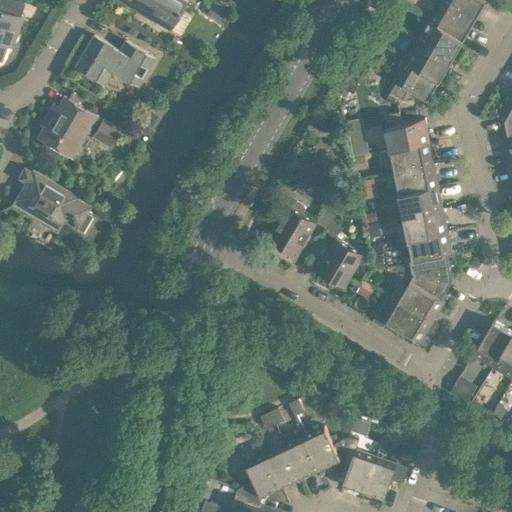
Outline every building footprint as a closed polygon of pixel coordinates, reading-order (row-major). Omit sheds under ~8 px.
[(26,1),(23,0),(0,0),(0,57),(1,57),(11,29),(17,31),(22,16),(20,15),(26,1)] [(185,0),(123,0),(170,27),(185,0)] [(218,0),(215,0),(207,15),(219,22),(229,6),(218,0)] [(476,18),(444,0),(440,0),(430,18),(464,38),(476,18)] [(486,0),(444,0),(476,18),(486,0)] [(392,23),(383,18),(372,36),(382,42),(392,23)] [(464,38),(430,18),(418,37),(452,58),(464,38)] [(111,68),(137,83),(154,55),(127,39),(121,49),(95,34),(76,65),(103,81),(111,68)] [(452,58),(418,37),(407,57),(441,77),(452,58)] [(373,38),(368,47),(375,52),(380,43),(373,38)] [(395,77),(399,80),(393,91),(404,98),(411,87),(429,98),(441,77),(407,57),(395,77)] [(359,60),(350,73),(364,82),(373,69),(359,60)] [(351,77),(346,86),(356,92),(361,83),(351,77)] [(119,128),(68,98),(62,108),(54,103),(36,134),(72,155),(87,130),(94,134),(94,135),(110,144),(119,128)] [(140,120),(151,127),(158,115),(147,109),(140,120)] [(426,117),(403,121),(400,110),(385,113),(391,148),(430,140),(426,117)] [(430,140),(391,148),(396,170),(435,162),(430,140)] [(366,154),(354,157),(356,168),(369,166),(366,154)] [(435,162),(396,170),(400,192),(439,184),(435,162)] [(17,197),(13,204),(56,229),(60,223),(63,218),(83,231),(93,215),(88,211),(91,205),(76,196),(77,195),(33,170),(24,165),(18,177),(26,182),(17,197)] [(439,184),(400,192),(405,214),(444,207),(439,184)] [(317,217),(328,224),(341,204),(346,196),(335,189),(328,201),(317,217)] [(104,196),(94,214),(111,223),(121,205),(104,196)] [(298,253),(317,220),(304,212),(306,209),(305,206),(295,200),(292,200),(271,237),(298,253)] [(444,207),(405,214),(409,237),(448,229),(444,207)] [(376,209),(365,212),(367,222),(378,219),(376,209)] [(328,226),(338,232),(344,222),(334,216),(328,226)] [(379,220),(367,223),(371,236),(383,234),(379,220)] [(409,237),(414,259),(448,252),(448,253),(453,252),(448,229),(409,237)] [(345,285),(364,252),(337,236),(318,269),(345,285)] [(383,252),(373,254),(375,266),(386,264),(383,252)] [(414,259),(410,259),(413,272),(415,273),(404,291),(396,287),(392,295),(399,299),(433,319),(445,299),(442,297),(443,295),(441,284),(438,282),(439,280),(453,278),(448,253),(448,252),(414,259)] [(364,278),(357,292),(368,298),(376,285),(364,278)] [(387,319),(421,339),(433,319),(399,299),(387,319)] [(479,344),(474,353),(494,365),(511,334),(511,329),(494,319),(479,344)] [(511,375),(511,334),(494,365),(511,375)] [(454,385),(452,390),(469,399),(473,391),(457,381),(454,385)] [(296,413),(305,409),(299,397),(290,401),(296,413)] [(285,418),(279,406),(270,410),(276,422),(285,418)] [(261,414),(267,426),(276,422),(270,410),(261,414)] [(334,442),(325,424),(305,433),(321,468),(341,459),(345,460),(350,445),(346,436),(334,442)] [(390,424),(386,436),(397,440),(402,429),(390,424)] [(321,468),(305,433),(286,443),(302,477),(321,468)] [(351,462),(343,483),(364,490),(377,455),(356,447),(359,439),(349,435),(346,436),(350,445),(345,460),(351,462)] [(266,452),(282,486),(302,477),(286,443),(266,452)] [(259,505),(263,495),(282,486),(266,452),(246,461),(255,479),(239,487),(235,496),(259,505)] [(385,498),(392,477),(404,481),(412,457),(401,453),(398,462),(377,455),(364,490),(385,498)] [(235,496),(229,511),(278,511),(259,505),(235,496)] [(215,511),(219,503),(206,499),(203,508),(213,511),(215,511)]
